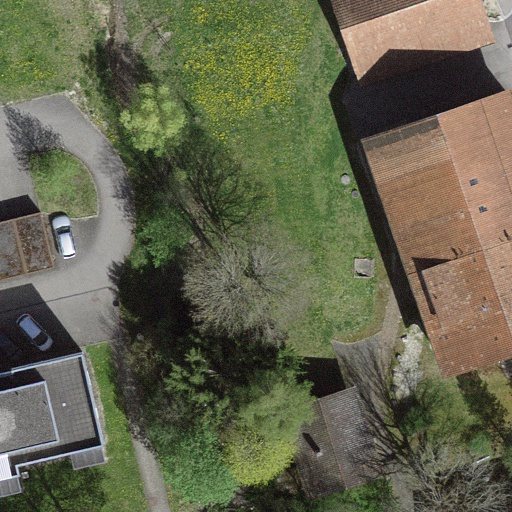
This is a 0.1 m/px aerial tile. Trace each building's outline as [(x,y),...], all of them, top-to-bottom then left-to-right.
[(0,0),(0,74),(58,74),(56,0),(0,0)] [(132,0),(128,6),(213,70),(265,0),(132,0)] [(337,0),(358,60),(481,19),(474,0),(337,0)] [(450,370),(511,349),(511,111),(506,93),(372,137),(450,370)] [(0,279),(54,267),(40,211),(0,221),(0,279)] [(103,443),(82,351),(0,371),(0,477),(19,473),(17,463),(103,443)] [(316,494),(374,476),(347,391),(289,410),(316,494)]
